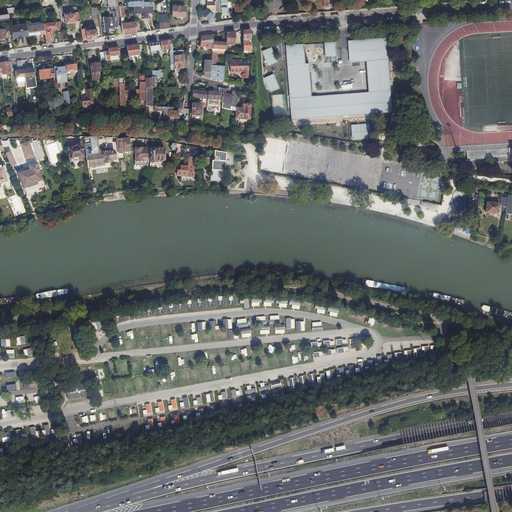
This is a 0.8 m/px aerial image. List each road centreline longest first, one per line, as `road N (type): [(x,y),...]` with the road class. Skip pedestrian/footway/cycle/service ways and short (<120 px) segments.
road 1 (track): [(0,425),(365,358),(378,345),(366,332)]
road 2 (motorway): [(511,384),(436,393),(355,416),(133,497)]
road 3 (motorway): [(511,416),(133,497)]
road 4 (track): [(0,365),(366,332)]
road 5 (motorway): [(511,441),(160,511)]
road 6 (residential): [(511,4),(193,31)]
road 7 (track): [(366,332),(257,311),(119,327),(95,356)]
road 8 (motorway): [(242,511),(511,460)]
road 9 (residential): [(0,136),(137,135),(223,149),(232,163)]
road 10 (residential): [(193,31),(0,57)]
road 11 (motorway): [(373,511),(511,491)]
